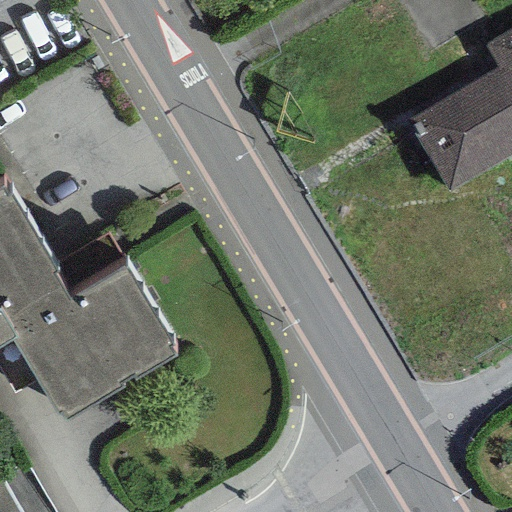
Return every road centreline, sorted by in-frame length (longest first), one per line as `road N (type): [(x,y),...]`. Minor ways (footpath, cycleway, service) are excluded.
road 1 (residential): [(392,445),(129,0)]
road 2 (residential): [(392,445),(511,377)]
road 3 (residential): [(280,511),(392,445)]
